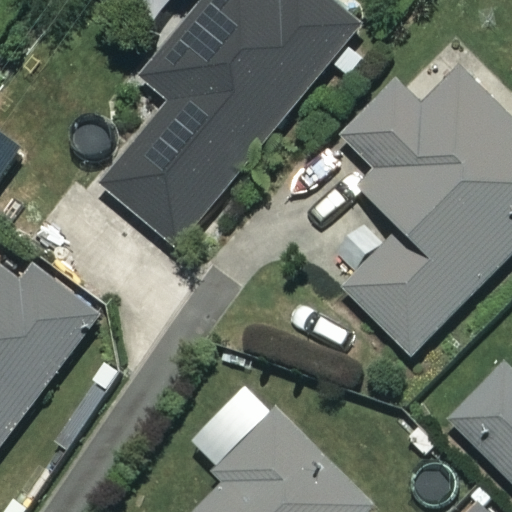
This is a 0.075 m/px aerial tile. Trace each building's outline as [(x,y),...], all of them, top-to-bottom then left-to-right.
[(206,0),(142,79),(171,103),(103,187),(176,246),(358,23),(330,0),(206,0)] [(511,116),(461,66),(422,105),(396,80),(342,134),(381,173),(365,189),(402,225),(342,286),(411,355),(511,253),(511,116)] [(27,276),(0,255),(0,441),(96,317),(33,269),(27,276)] [(511,360),(452,421),(511,480),(511,360)] [(366,511),(373,505),(258,391),(200,450),(230,480),(198,511),(366,511)]
